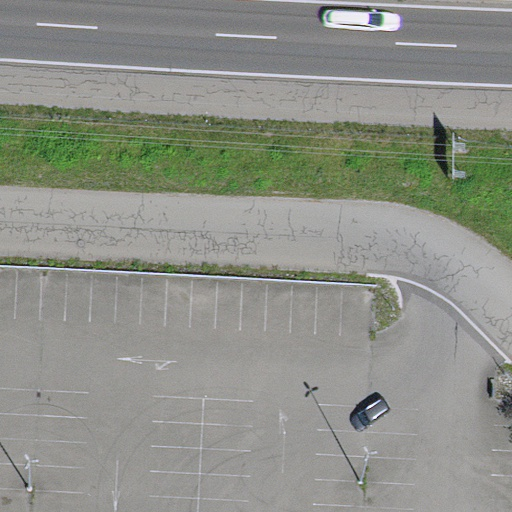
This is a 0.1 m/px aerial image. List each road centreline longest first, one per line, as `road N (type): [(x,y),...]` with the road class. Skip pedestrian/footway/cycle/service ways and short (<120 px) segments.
road 1 (motorway): [(0,20),(511,47)]
road 2 (unknown): [(280,345),(375,350),(484,282),(446,511)]
road 3 (unknown): [(280,345),(105,336)]
road 4 (unknown): [(105,336),(103,511)]
road 5 (unknown): [(280,345),(269,511)]
